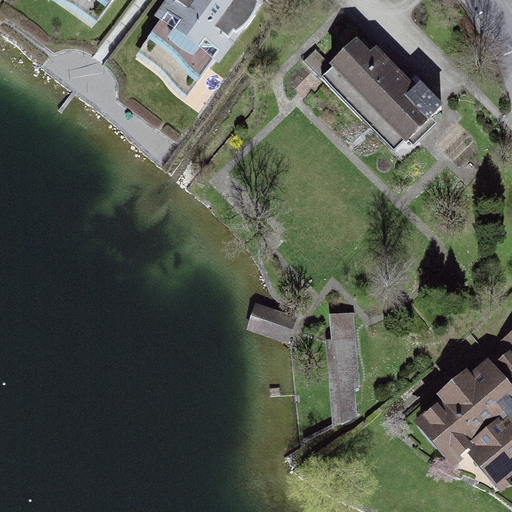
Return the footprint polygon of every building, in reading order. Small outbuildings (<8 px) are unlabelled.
[(136,0),(64,0),(111,35),(136,0)] [(197,101),(272,0),(174,0),(135,54),(197,101)] [(441,118),(363,43),(321,87),(398,162),(441,118)] [(251,336),(294,349),(302,319),(260,307),(251,336)] [(366,401),(355,321),(324,325),(335,406),(366,401)] [(511,481),(511,337),(417,421),(456,465),(472,451),(505,488),(511,481)]
